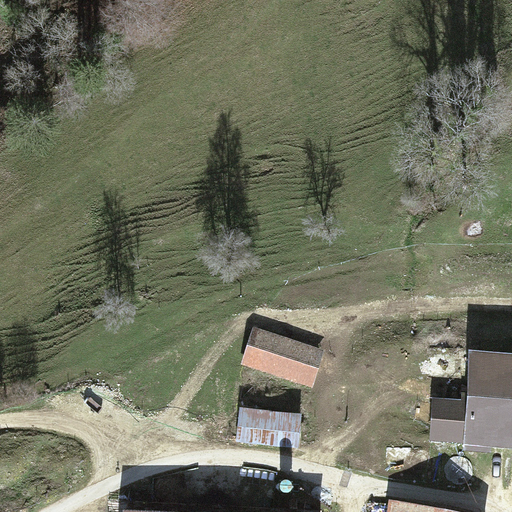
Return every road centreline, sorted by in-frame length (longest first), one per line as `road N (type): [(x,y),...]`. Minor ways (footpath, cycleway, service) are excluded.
road 1 (track): [(495,511),(484,502),(268,464),(182,463)]
road 2 (track): [(182,463),(69,424),(0,420)]
road 3 (track): [(182,463),(106,485),(52,511)]
